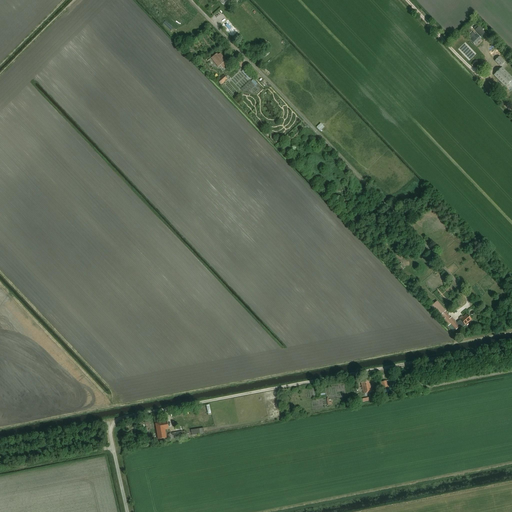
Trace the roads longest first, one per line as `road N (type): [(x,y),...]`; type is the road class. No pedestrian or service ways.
road 1 (unclassified): [(449,272),(191,0)]
road 2 (track): [(107,421),(399,364)]
road 3 (unclassified): [(405,0),(511,112)]
